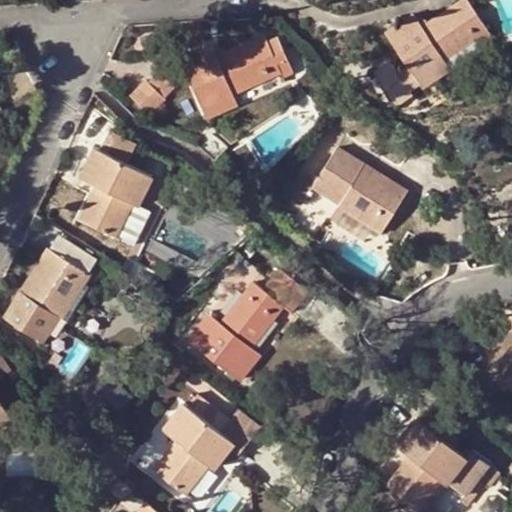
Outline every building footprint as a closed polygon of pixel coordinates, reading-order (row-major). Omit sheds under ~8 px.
[(391,66),(376,77),(395,104),(412,93),(409,90),(418,83),(422,88),(439,75),(432,64),(441,58),(485,27),(465,0),(456,0),(426,22),(420,26),(415,19),(412,13),(384,32),(406,62),(395,70),(391,66)] [(420,26),(426,22),(421,15),(415,19),(420,26)] [(212,55),(209,49),(207,43),(177,57),(204,116),(226,106),(219,96),(229,91),(278,68),(287,63),(279,45),(270,49),(262,31),(218,52),(212,55)] [(212,55),(218,52),(215,46),(209,49),(212,55)] [(432,64),(439,75),(449,68),(441,58),(432,64)] [(388,61),(373,72),(376,77),(391,66),(388,61)] [(287,63),(278,68),(281,72),(289,68),(287,63)] [(149,72),(142,80),(162,97),(169,90),(149,72)] [(142,80),(128,96),(148,113),(162,97),(142,80)] [(219,96),(226,106),(235,102),(229,91),(219,96)] [(104,123),(93,149),(123,164),(132,146),(104,123)] [(205,129),(192,143),(212,161),(225,146),(205,129)] [(171,159),(144,146),(134,169),(123,164),(93,149),(82,172),(98,180),(95,186),(79,221),(114,237),(137,189),(143,192),(150,178),(161,183),(171,159)] [(315,180),(312,185),(339,202),(343,196),(384,221),(386,222),(405,190),(393,183),(391,187),(360,168),(362,164),(334,147),(315,180)] [(393,183),(362,164),(360,168),(391,187),(393,183)] [(79,178),(95,186),(98,180),(82,172),(79,178)] [(302,200),(312,185),(315,180),(310,176),(297,196),(302,200)] [(136,206),(143,192),(137,189),(114,237),(131,245),(147,212),(136,206)] [(374,238),(384,221),(343,196),(339,202),(332,214),(374,238)] [(301,204),(291,222),(309,236),(321,216),(301,204)] [(330,221),(317,243),(331,251),(344,230),(330,221)] [(47,248),(79,268),(78,267),(85,256),(54,236),(47,248)] [(20,292),(3,318),(41,341),(58,315),(53,311),(79,268),(47,248),(39,261),(43,263),(23,293),(20,292)] [(90,250),(85,256),(95,263),(100,255),(90,250)] [(39,261),(20,292),(23,293),(43,263),(39,261)] [(88,273),(79,268),(53,311),(58,315),(60,316),(88,273)] [(250,346),(281,303),(262,289),(235,268),(202,311),(208,315),(188,341),(239,378),(258,352),(250,346)] [(281,303),(296,282),(277,268),(262,289),(281,303)] [(511,332),(488,349),(511,382),(511,332)] [(53,352),(48,361),(56,365),(62,357),(53,352)] [(225,454),(235,440),(219,428),(228,417),(196,392),(188,404),(184,400),(163,427),(177,438),(153,469),(185,493),(209,463),(204,459),(213,445),(225,454)] [(0,420),(10,414),(0,399),(0,420)] [(468,456),(417,417),(398,443),(411,453),(388,485),(411,501),(419,508),(442,478),(448,483),(450,480),(454,483),(469,494),(462,502),(468,506),(484,484),(489,487),(501,471),(473,450),(468,456)] [(204,459),(209,463),(215,468),(225,454),(213,445),(204,459)] [(108,468),(99,478),(109,489),(119,479),(108,468)] [(411,501),(404,510),(406,511),(438,511),(434,509),(454,483),(450,480),(448,483),(442,478),(419,508),(411,501)] [(119,479),(109,489),(121,499),(130,490),(119,479)] [(156,511),(143,501),(134,511),(156,511)]
